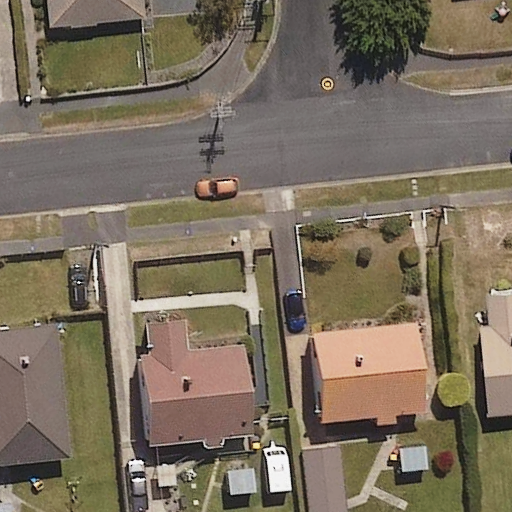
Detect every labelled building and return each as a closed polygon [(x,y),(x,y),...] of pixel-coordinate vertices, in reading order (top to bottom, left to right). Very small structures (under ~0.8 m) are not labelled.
[(50,0),(52,16),(145,8),(144,0),(50,0)] [(483,325),(488,404),(511,402),(511,279),(489,280),(492,325),(483,325)] [(199,445),(220,443),(219,433),(247,431),(240,343),(180,347),(177,310),(137,313),(147,439),(198,435),(199,445)] [(371,419),(389,418),(388,410),(419,407),(413,319),(311,327),(318,415),(370,411),(371,419)] [(0,457),(64,452),(53,320),(0,324),(0,457)] [(393,438),(395,472),(429,469),(426,436),(393,438)] [(343,511),(336,444),(300,448),(307,511),(343,511)] [(253,494),(252,460),(222,462),(223,495),(253,494)] [(0,511),(12,511),(12,474),(0,474),(0,511)]
